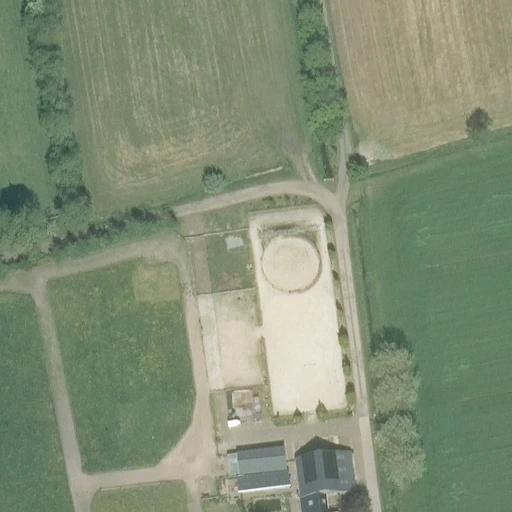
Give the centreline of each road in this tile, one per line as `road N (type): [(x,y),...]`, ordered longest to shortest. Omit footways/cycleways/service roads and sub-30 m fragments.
road 1 (track): [(0,259),(258,190),(294,186),(327,195),(338,215)]
road 2 (track): [(338,215),(349,162),(321,0)]
road 3 (track): [(364,422),(338,215)]
